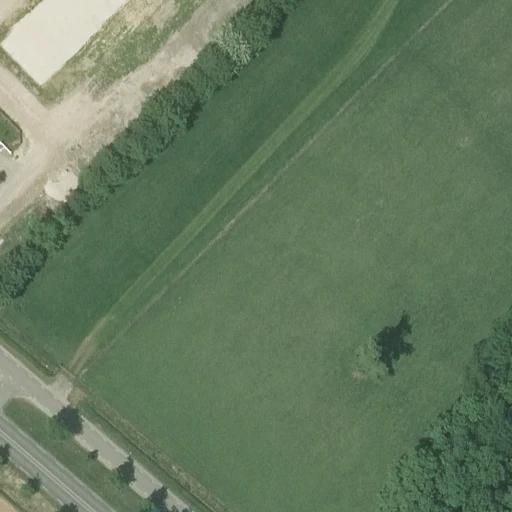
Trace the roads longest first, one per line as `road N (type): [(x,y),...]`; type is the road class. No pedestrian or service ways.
road 1 (unclassified): [(189,511),(23,367)]
road 2 (primary): [(94,511),(0,431)]
